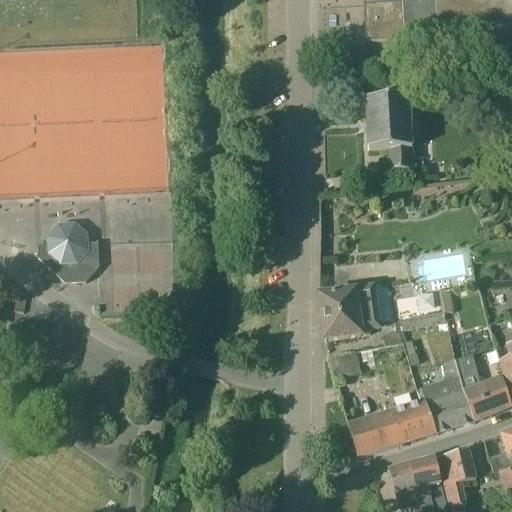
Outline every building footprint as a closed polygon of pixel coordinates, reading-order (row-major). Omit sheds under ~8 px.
[(511,0),(473,0),(424,3),(426,45),(373,47),(374,63),(511,55),(511,0)] [(373,47),(426,45),(424,3),(363,7),(365,47),(373,47)] [(410,80),(389,80),(390,100),(366,102),(368,153),(391,151),(391,171),(412,170),(410,80)] [(0,199),(168,193),(165,137),(141,138),(142,158),(64,161),(64,145),(53,145),(52,135),(37,135),(38,144),(26,145),(27,158),(6,158),(6,142),(0,142),(0,199)] [(89,246),(88,237),(75,226),(58,227),(46,239),(47,247),(38,248),(38,261),(65,286),(85,285),(99,270),(98,245),(89,246)] [(325,343),(345,340),(382,333),(376,291),(319,300),(325,343)] [(445,316),(453,315),(441,295),(445,316)] [(408,325),(410,333),(446,326),(444,317),(408,325)] [(404,335),(410,333),(408,325),(394,327),(396,334),(382,337),(384,348),(406,343),(404,335)] [(419,366),(412,344),(403,346),(411,369),(419,366)] [(511,344),(505,347),(508,361),(497,364),(501,379),(502,378),(511,410),(511,344)] [(356,355),(329,360),(333,381),(360,376),(356,355)] [(456,362),(459,376),(474,371),(470,358),(456,362)] [(463,393),(459,376),(456,362),(441,366),(446,383),(415,392),(419,402),(422,401),(423,404),(433,438),(472,426),(464,392),(463,393)] [(474,426),(511,410),(502,378),(501,379),(464,392),(472,426),(474,426)] [(357,461),(433,438),(423,404),(391,414),(347,427),(350,437),(357,461)] [(511,433),(501,438),(507,455),(489,462),(493,477),(497,475),(499,479),(511,474),(511,433)] [(466,511),(460,486),(476,482),(468,452),(437,461),(448,511),(466,511)] [(410,470),(416,493),(428,490),(433,511),(446,511),(445,506),(435,462),(410,470)] [(401,511),(413,508),(413,511),(433,511),(428,490),(416,493),(410,470),(390,476),(389,477),(387,477),(399,511),(401,511)] [(511,474),(499,479),(506,497),(511,495),(511,474)]
